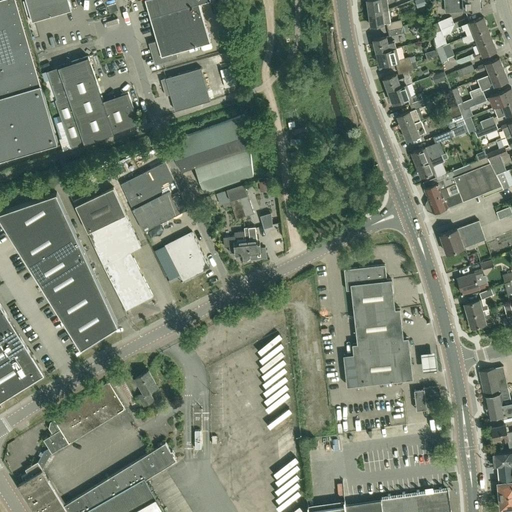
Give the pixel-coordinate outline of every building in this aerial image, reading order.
[(0,0),(0,159),(58,143),(15,0),(0,0)] [(27,15),(29,22),(71,9),(68,0),(26,0),(30,14),(27,15)] [(210,42),(199,2),(207,0),(145,0),(157,40),(149,42),(155,64),(178,58),(176,52),(210,42)] [(389,10),(387,0),(367,0),(369,12),(389,10)] [(480,9),(479,0),(444,0),(445,12),(464,11),(464,10),(480,9)] [(403,26),(402,20),(391,22),(389,10),(369,12),(371,25),(387,23),(388,29),(403,26)] [(434,32),(445,28),(455,24),(452,16),(432,24),(434,32)] [(469,35),(474,33),(488,28),(483,17),(462,25),(464,30),(465,30),(468,35),(469,35)] [(404,32),(403,26),(388,29),(389,35),(404,32)] [(447,34),(445,28),(434,32),(437,47),(447,43),(444,35),(447,34)] [(488,28),(474,33),(469,35),(468,35),(462,37),(464,42),(466,41),(467,43),(477,39),(479,44),(492,39),(488,28)] [(396,47),(394,40),(388,42),(386,36),(373,40),(376,52),(396,47)] [(461,64),(497,50),(492,39),(479,44),(481,50),(456,60),(458,63),(461,64)] [(444,45),(448,57),(454,55),(450,43),(444,45)] [(449,59),(448,57),(444,45),(437,48),(442,62),(449,59)] [(399,59),(396,47),(376,52),(379,65),(395,61),(397,67),(411,63),(409,56),(399,59)] [(228,54),(216,57),(223,82),(235,79),(228,54)] [(88,56),(47,70),(56,98),(55,99),(71,147),(137,125),(134,116),(135,114),(133,108),(128,92),(103,100),(88,56)] [(491,74),(504,68),(499,57),(478,66),(480,71),(488,67),(491,74)] [(413,69),(411,63),(397,67),(399,73),(413,69)] [(474,69),(472,64),(461,69),(461,68),(457,70),(459,76),(463,75),(463,74),(474,69)] [(166,77),(175,110),(211,100),(201,67),(166,77)] [(508,80),(504,68),(491,74),(493,80),(484,83),(487,88),(508,80)] [(440,73),(434,75),(436,83),(443,80),(440,73)] [(388,91),(407,84),(404,77),(399,79),(396,74),(384,78),(388,91)] [(407,84),(388,91),(393,103),(408,97),(410,103),(424,98),(422,92),(412,96),(407,84)] [(457,87),(451,89),(457,104),(461,102),(463,102),(457,87)] [(469,91),(472,98),(484,93),(481,87),(469,91)] [(489,96),(494,107),(511,99),(511,88),(511,87),(489,96)] [(487,101),(484,93),(472,98),(463,102),(461,102),(464,109),(487,101)] [(402,127),(421,120),(424,119),(419,107),(426,104),(424,98),(410,103),(412,109),(397,115),(402,127)] [(511,112),(511,99),(494,107),(498,118),(511,112)] [(462,118),(459,111),(445,116),(448,124),(456,121),(462,118)] [(196,167),(205,192),(254,175),(249,133),(245,115),(170,141),(177,161),(182,171),(196,167)] [(470,116),(464,119),(465,123),(466,124),(472,122),(470,116)] [(483,128),(496,123),(493,116),(480,121),(483,128)] [(462,118),(456,121),(458,126),(465,123),(464,119),(463,118),(462,118)] [(426,132),(421,120),(402,127),(407,140),(426,132)] [(506,137),(511,134),(511,121),(501,125),(503,130),(506,137)] [(498,129),(496,123),(483,128),(475,131),(478,137),(485,134),(498,129)] [(454,135),(451,129),(433,137),(435,143),(454,135)] [(416,164),(430,159),(435,157),(442,154),(439,148),(434,150),(431,144),(426,146),(412,152),(416,164)] [(488,156),(489,160),(495,158),(500,156),(507,153),(505,147),(487,154),(488,156)] [(500,156),(495,158),(489,160),(490,162),(496,174),(506,171),(500,156)] [(435,171),(430,159),(416,164),(421,176),(435,171)] [(185,204),(178,186),(166,162),(166,161),(122,183),(133,209),(135,212),(144,230),(182,211),(181,210),(185,204)] [(434,212),(464,201),(463,200),(483,192),(484,196),(503,189),(496,174),(490,162),(472,170),(469,164),(436,177),(438,183),(424,188),(434,212)] [(496,174),(503,189),(504,189),(509,187),(506,177),(511,174),(510,169),(506,171),(496,174)] [(254,213),(244,182),(226,188),(230,200),(239,197),(245,216),(254,213)] [(142,246),(127,213),(114,187),(76,204),(88,231),(91,237),(126,309),(153,295),(131,251),(142,246)] [(66,213),(57,192),(0,211),(0,218),(48,295),(64,321),(81,348),(118,325),(66,213)] [(236,219),(245,216),(239,197),(230,200),(236,219)] [(511,215),(511,210),(511,208),(497,212),(500,220),(511,215)] [(271,214),(261,216),(264,228),(272,226),(271,214)] [(441,234),(447,253),(486,239),(479,220),(441,234)] [(257,243),(255,226),(245,227),(245,231),(246,240),(248,240),(250,257),(250,259),(266,257),(265,248),(260,248),(260,243),(257,243)] [(165,244),(183,280),(210,266),(192,230),(165,244)] [(250,257),(248,240),(246,240),(245,231),(236,232),(236,235),(224,237),(225,246),(229,246),(230,252),(236,252),(236,256),(241,255),(241,258),(250,257)] [(494,266),(492,259),(480,262),(482,270),(494,266)] [(387,285),(387,279),(385,264),(344,269),(346,290),(352,289),(387,285)] [(479,288),(478,285),(488,283),(485,275),(482,275),(480,270),(472,272),(473,273),(458,278),(462,293),(479,288)] [(511,271),(502,274),(504,282),(510,280),(511,279),(511,271)] [(354,313),(395,308),(392,278),(387,279),(387,285),(352,289),(354,313)] [(468,315),(485,310),(484,310),(488,309),(487,304),(484,305),(482,298),(493,294),(491,288),(479,293),(481,298),(464,303),(468,315)] [(318,299),(319,315),(332,315),(332,299),(318,299)] [(0,398),(42,373),(0,304),(0,398)] [(400,308),(395,308),(354,313),(357,343),(352,343),(354,355),(344,356),(347,386),(413,378),(409,337),(403,338),(400,308)] [(486,316),(485,310),(468,315),(471,327),(492,321),(490,315),(486,316)] [(437,350),(423,351),(425,369),(439,367),(437,350)] [(484,392),(500,388),(508,386),(503,365),(495,367),(479,370),(484,392)] [(157,385),(148,370),(135,377),(144,391),(138,395),(144,405),(154,399),(148,390),(157,385)] [(24,479),(19,483),(19,484),(32,504),(33,507),(36,511),(165,511),(156,497),(146,479),(177,460),(173,455),(175,454),(173,450),(171,451),(166,442),(65,504),(44,470),(42,468),(50,454),(52,453),(125,407),(109,381),(66,407),(52,416),(55,421),(53,422),(52,429),(54,432),(43,439),(48,447),(44,450),(37,460),(26,468),(29,473),(23,477),(24,479)] [(436,387),(424,388),(414,389),(416,409),(426,408),(425,397),(438,396),(437,389),(436,387)] [(511,401),(503,403),(500,388),(484,392),(485,396),(489,417),(511,412),(511,401)] [(506,424),(491,427),(494,439),(502,438),(502,440),(508,438),(509,442),(511,441),(511,430),(507,432),(506,424)] [(511,449),(493,451),(495,467),(498,467),(498,466),(511,464),(511,449)] [(511,464),(498,466),(498,467),(499,482),(511,480),(511,464)] [(511,494),(511,480),(499,482),(498,482),(499,495),(511,494)] [(450,511),(448,490),(308,509),(308,511),(450,511)] [(511,494),(499,495),(501,508),(511,507),(511,494)]
